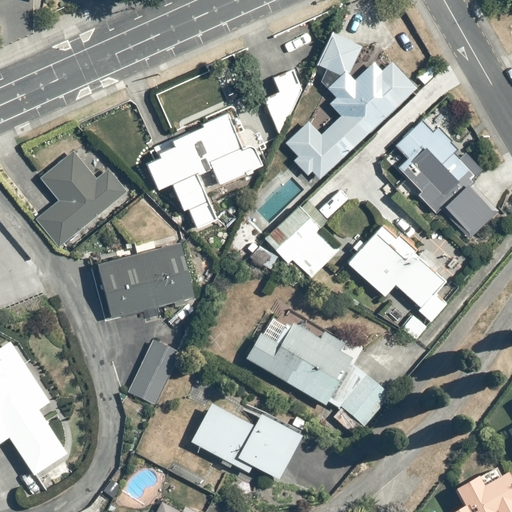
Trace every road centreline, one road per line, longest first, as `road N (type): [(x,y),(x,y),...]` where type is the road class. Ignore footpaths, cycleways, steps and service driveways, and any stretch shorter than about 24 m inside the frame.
road 1 (tertiary): [(0,105),(238,0)]
road 2 (residential): [(444,0),(511,117)]
